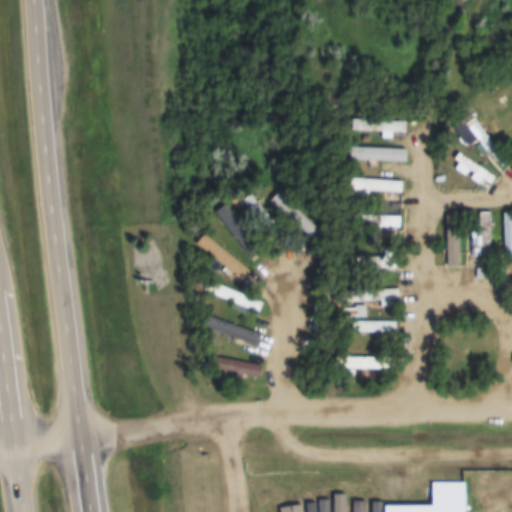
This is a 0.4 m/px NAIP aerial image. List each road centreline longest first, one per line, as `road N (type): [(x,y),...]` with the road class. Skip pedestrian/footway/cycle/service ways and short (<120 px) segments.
road 1 (trunk): [(96,511),(68,304),(42,0)]
road 2 (residential): [(86,433),(282,407),(511,407)]
road 3 (residential): [(511,450),(348,451),(295,435),(282,407),(283,235)]
road 4 (residential): [(511,339),(492,307),(425,278),(412,217),(424,200),(511,181)]
road 5 (trunk): [(0,314),(27,511)]
